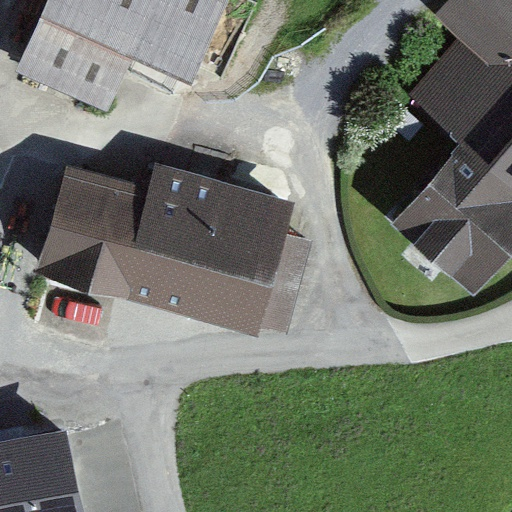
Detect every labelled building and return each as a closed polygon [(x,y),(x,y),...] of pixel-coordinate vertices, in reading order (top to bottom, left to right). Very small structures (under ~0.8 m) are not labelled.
[(188,60),(217,0),(49,0),(25,52),(114,94),(141,37),(188,60)] [(511,166),(511,0),(429,0),(428,2),(462,31),(416,84),(511,166)] [(390,206),(477,279),(511,236),(511,171),(457,126),(390,206)] [(288,223),(296,191),(164,155),(158,177),(69,153),(39,266),(296,335),(324,233),(288,223)] [(83,511),(56,413),(0,428),(0,511),(83,511)]
